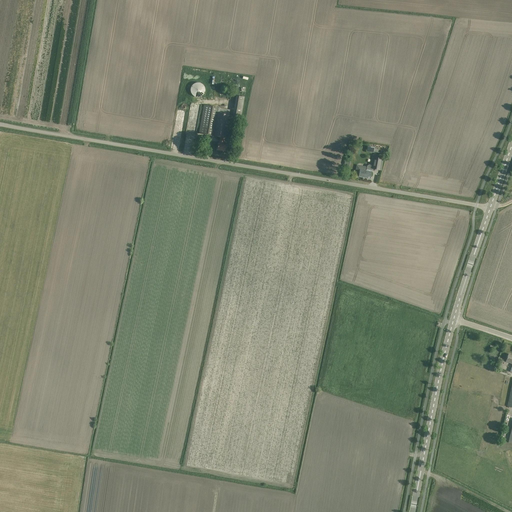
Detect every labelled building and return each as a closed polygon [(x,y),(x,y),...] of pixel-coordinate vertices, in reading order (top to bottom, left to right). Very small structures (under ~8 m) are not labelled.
[(205,92),(205,90),(205,88),(204,86),(202,84),(200,83),(198,83),(195,83),(193,84),(192,86),(191,88),(190,90),(191,92),(192,94),(193,96),(195,97),(198,97),(200,97),(202,96),(204,94),(205,92)] [(237,95),(233,116),(241,117),(244,97),(237,95)] [(220,137),(225,138),(230,110),(204,105),(200,128),(199,133),(220,137)] [(225,138),(220,137),(219,142),(218,150),(226,151),(227,145),(224,144),(225,138)] [(360,170),(359,172),(359,177),(370,179),(372,169),(379,170),(381,158),(375,157),(374,165),(369,164),(367,166),(366,171),(360,170)]
